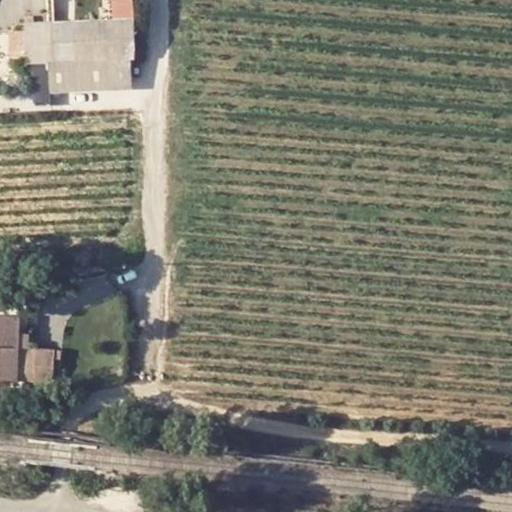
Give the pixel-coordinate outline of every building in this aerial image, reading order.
[(129,23),(48,26),(49,29),(50,62),(55,62),(125,59),(131,59),(129,23)] [(50,62),(49,29),(19,30),(20,64),(50,62)] [(125,59),(55,62),(56,87),(127,84),(125,59)] [(0,378),(15,379),(17,346),(17,331),(17,314),(0,313),(0,378)] [(17,331),(17,346),(27,347),(28,332),(17,331)] [(35,380),(54,381),(55,347),(37,347),(35,380)]
